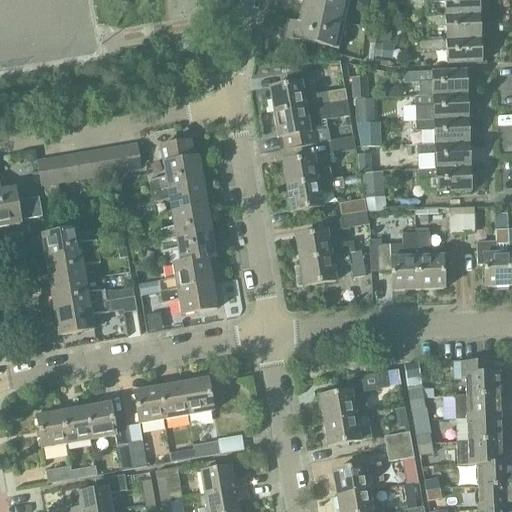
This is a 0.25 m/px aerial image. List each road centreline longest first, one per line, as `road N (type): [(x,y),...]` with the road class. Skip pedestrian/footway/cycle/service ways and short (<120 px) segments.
road 1 (residential): [(0,379),(265,335)]
road 2 (residential): [(265,335),(511,325)]
road 3 (residential): [(0,150),(227,111)]
road 4 (residential): [(265,335),(265,297),(227,111)]
road 5 (residential): [(294,511),(265,335)]
